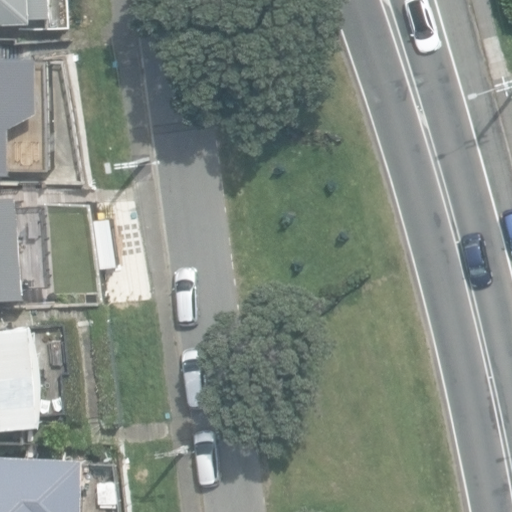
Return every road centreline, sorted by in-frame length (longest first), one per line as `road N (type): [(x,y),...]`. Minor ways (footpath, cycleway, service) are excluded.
road 1 (residential): [(162,0),(234,511)]
road 2 (secondary): [(386,0),(511,440)]
